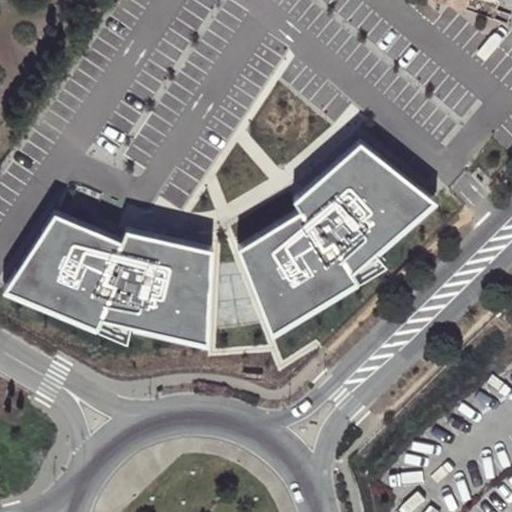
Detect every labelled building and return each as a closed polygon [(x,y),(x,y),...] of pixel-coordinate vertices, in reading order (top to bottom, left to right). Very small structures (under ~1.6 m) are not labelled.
[(465,10),(465,9),(455,3),(450,0),(438,0),(454,5),(459,7),(465,10)] [(450,0),(455,3),(465,9),(467,0),(450,0)] [(300,204),(238,242),(271,329),(356,275),(352,266),(375,247),(435,195),(362,136),(293,193),(300,204)] [(132,321),(209,340),(213,244),(126,223),(121,234),(54,208),(4,286),(96,322),(100,313),(132,321)] [(352,266),(356,275),(385,259),(375,247),(352,266)] [(100,313),(96,322),(127,338),(132,321),(100,313)]
